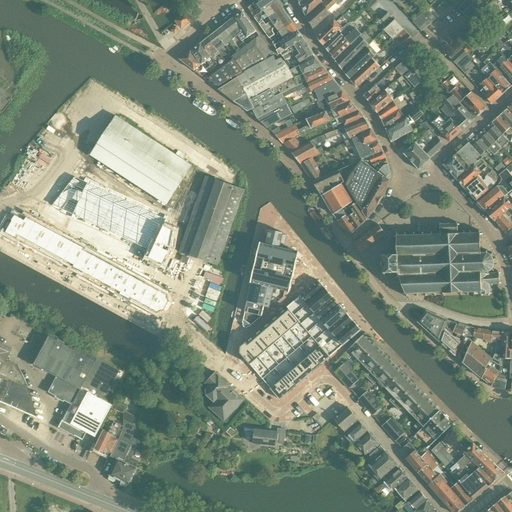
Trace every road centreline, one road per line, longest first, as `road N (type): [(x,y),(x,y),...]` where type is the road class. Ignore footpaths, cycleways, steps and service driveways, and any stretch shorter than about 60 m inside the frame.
road 1 (residential): [(167,282),(200,162),(112,105),(41,210)]
road 2 (residential): [(445,511),(331,380),(317,380),(277,413),(225,369)]
road 3 (residential): [(346,245),(285,151),(165,59),(170,51)]
road 4 (residential): [(285,0),(376,123),(402,186)]
road 5 (residential): [(320,272),(263,211),(237,334)]
road 6 (residential): [(368,330),(511,478)]
road 7 (residential): [(511,393),(487,388),(396,306)]
road 8 (residential): [(41,210),(167,282)]
road 9 (unknown): [(43,448),(50,407),(0,322)]
road 10 (residential): [(94,498),(100,484),(92,473),(0,418)]
